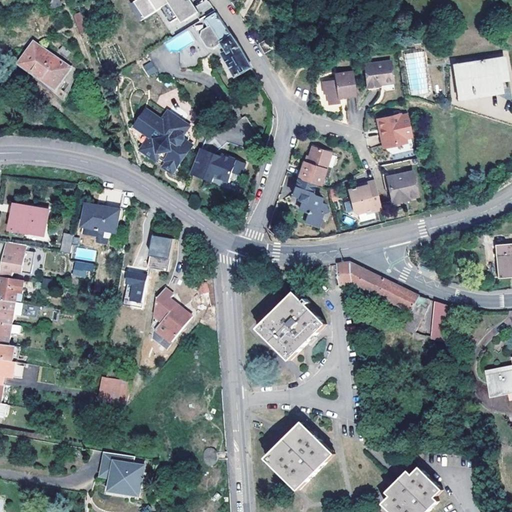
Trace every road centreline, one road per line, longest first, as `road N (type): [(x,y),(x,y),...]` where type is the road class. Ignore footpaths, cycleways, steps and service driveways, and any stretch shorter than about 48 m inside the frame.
road 1 (residential): [(247,511),(232,243)]
road 2 (tertiary): [(0,152),(104,166),(232,243)]
road 3 (tertiary): [(381,239),(395,269),(418,281),(463,296),(511,299)]
road 4 (residential): [(286,114),(284,145),(248,248)]
road 5 (residential): [(381,239),(511,197)]
road 6 (tertiary): [(248,248),(319,253),(381,239)]
road 7 (residential): [(218,0),(286,114)]
